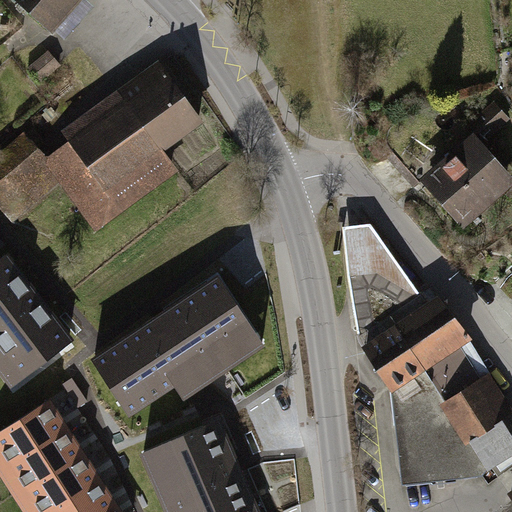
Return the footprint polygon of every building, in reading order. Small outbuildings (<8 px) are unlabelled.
[(12,0),(55,38),(89,0),(12,0)] [(61,55),(54,46),(38,61),(46,69),(61,55)] [(173,147),(215,117),(168,53),(71,123),(80,136),(56,154),(37,127),(0,153),(0,201),(11,217),(60,182),(97,233),(188,167),(173,147)] [(414,173),(457,225),(503,186),(511,178),(511,177),(481,141),(508,118),(496,104),(414,173)] [(356,304),(361,334),(420,295),(370,226),(355,227),(345,228),(350,273),(356,304)] [(5,256),(0,259),(0,365),(12,381),(68,339),(5,256)] [(219,280),(93,363),(127,413),(173,382),(182,396),(261,343),(219,280)] [(421,293),(420,295),(361,334),(360,335),(361,340),(391,387),(393,386),(404,483),(482,474),(490,465),(511,450),(511,437),(454,345),(469,336),(440,299),(431,306),(421,293)] [(121,511),(48,394),(0,424),(0,448),(40,511),(121,511)] [(143,450),(171,511),(250,511),(213,424),(143,450)]
